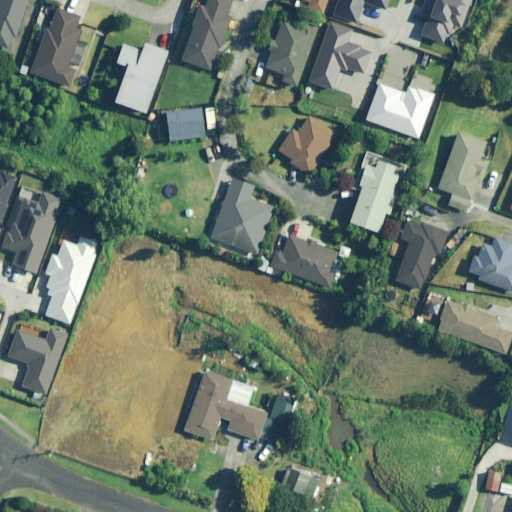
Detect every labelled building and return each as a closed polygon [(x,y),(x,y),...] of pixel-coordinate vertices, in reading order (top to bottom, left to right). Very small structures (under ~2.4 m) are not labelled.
[(29,0),(0,0),(0,53),(9,56),(29,0)] [(233,0),(201,0),(182,57),(211,66),(233,0)] [(307,0),(309,0),(307,5),(324,12),(328,0),(307,0)] [(407,0),(362,0),(404,13),(407,0)] [(87,21),(55,9),(29,77),(70,92),(78,71),(69,68),(87,21)] [(317,27),(283,15),(264,70),(298,81),(317,27)] [(147,112),(171,48),(144,38),(141,45),(124,39),(117,58),(127,61),(113,99),(147,112)] [(207,137),(206,130),(219,129),(217,108),(204,110),(204,108),(167,112),(170,141),(207,137)] [(338,131),(310,112),(299,129),(293,125),(276,151),(310,173),(338,131)] [(494,138),(461,125),(437,186),(452,192),(447,205),(466,212),(494,138)] [(402,173),(368,161),(348,217),(382,229),(402,173)] [(0,221),(1,222),(17,178),(0,171),(0,221)] [(255,183),(233,175),(211,236),(258,253),(275,205),(251,196),(255,183)] [(67,200),(44,192),(40,202),(27,198),(18,223),(12,221),(2,249),(13,254),(10,264),(41,274),(67,200)] [(443,231),(410,219),(389,276),(421,288),(443,231)] [(289,232),(283,250),(276,248),(270,264),(329,284),(341,250),(289,232)] [(511,258),(511,240),(491,233),(487,244),(478,241),(467,272),(511,287),(511,262),(511,258)] [(48,287),(51,288),(49,294),(55,296),(47,316),(72,325),(97,257),(95,256),(100,243),(83,236),(79,245),(67,241),(61,256),(55,254),(48,274),(52,275),(48,287)] [(500,317),(449,298),(438,326),(507,351),(511,336),(511,329),(497,324),(500,317)] [(69,334),(51,328),(47,339),(19,328),(9,357),(29,365),(22,384),(34,388),(47,393),(69,334)] [(205,368),(184,428),(211,437),(217,422),(259,437),(269,409),(232,396),(238,379),(205,368)] [(279,392),(270,418),(288,424),(297,398),(279,392)] [(321,479),(292,469),(285,489),(314,499),(321,479)] [(502,473),(489,470),(485,489),(498,492),(502,473)] [(511,484),(501,482),(499,492),(511,495),(511,484)]
